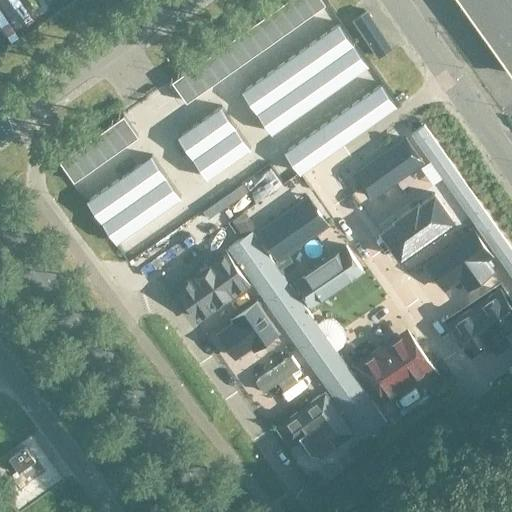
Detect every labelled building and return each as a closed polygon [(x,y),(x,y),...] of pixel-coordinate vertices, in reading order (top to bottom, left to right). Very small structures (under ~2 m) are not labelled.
[(291,0),(285,0),(279,5),(294,25),(304,18),(291,0)] [(307,0),(291,0),(304,18),(315,10),(307,0)] [(323,0),(307,0),(315,10),(326,3),(323,0)] [(511,0),(461,0),(511,71),(511,0)] [(279,5),(269,12),(283,33),(294,25),(279,5)] [(269,12),(258,20),(272,40),(283,33),(269,12)] [(258,20),(247,27),(262,48),(272,40),(258,20)] [(339,22),(329,29),(343,50),(354,42),(339,22)] [(247,27),(237,35),(251,55),(262,48),(247,27)] [(329,29),(318,37),(332,58),(343,50),(329,29)] [(237,35),(226,42),(240,63),(251,55),(237,35)] [(318,37),(307,44),(322,65),(332,58),(318,37)] [(226,42),(215,50),(230,70),(240,63),(226,42)] [(354,42),(343,50),(358,71),(368,63),(354,42)] [(307,44),(297,52),(311,73),(322,65),(307,44)] [(215,50),(205,57),(219,78),(230,70),(215,50)] [(343,50),(332,58),(347,78),(358,71),(343,50)] [(297,52),(286,59),(300,80),(311,73),(297,52)] [(205,57),(194,65),(208,85),(219,78),(205,57)] [(332,58),(322,65),(336,86),(347,78),(332,58)] [(286,59),(275,67),(290,88),(300,80),(286,59)] [(194,65),(183,72),(198,93),(208,85),(194,65)] [(322,65),(311,73),(326,93),(336,86),(322,65)] [(275,67),(265,74),(279,95),(290,88),(275,67)] [(183,72),(172,80),(187,100),(198,93),(183,72)] [(311,73),(300,80),(315,101),(326,93),(311,73)] [(265,74),(254,82),(268,103),(279,95),(265,74)] [(300,80),(290,88),(304,108),(315,101),(300,80)] [(254,82),(243,90),(258,110),(268,103),(254,82)] [(382,82),(371,90),(386,110),(396,103),(382,82)] [(290,88),(279,95),(294,116),(304,108),(290,88)] [(371,90),(360,97),(375,118),(386,110),(371,90)] [(279,95),(268,103),(283,123),(294,116),(279,95)] [(360,97),(350,105),(364,125),(375,118),(360,97)] [(268,103),(258,110),(272,131),(283,123),(268,103)] [(222,105),(211,112),(226,133),(236,125),(222,105)] [(350,105),(339,112),(354,133),(364,125),(350,105)] [(211,112),(200,120),(215,140),(226,133),(211,112)] [(339,112),(328,120),(343,140),(354,133),(339,112)] [(124,114),(113,122),(128,142),(139,135),(124,114)] [(200,120),(190,127),(204,148),(215,140),(200,120)] [(328,120),(318,127),(332,148),(343,140),(328,120)] [(113,122),(103,129),(117,150),(128,142),(113,122)] [(236,125),(226,133),(240,153),(251,146),(236,125)] [(413,134),(445,180),(478,226),(510,272),(511,274),(511,250),(489,218),(457,172),(425,126),(413,134)] [(190,127),(179,135),(193,155),(204,148),(190,127)] [(318,127),(307,135),(322,155),(332,148),(318,127)] [(103,129),(92,137),(106,157),(117,150),(103,129)] [(226,133),(215,140),(229,161),(240,153),(226,133)] [(307,135),(296,142),(311,163),(322,155),(307,135)] [(92,137),(81,144),(96,165),(106,157),(92,137)] [(215,140),(204,148),(219,168),(229,161),(215,140)] [(422,166),(403,140),(350,177),(368,203),(422,166)] [(296,142),(286,150),(300,171),(311,163),(296,142)] [(81,144),(71,152),(85,172),(96,165),(81,144)] [(204,148),(193,155),(208,176),(219,168),(204,148)] [(71,152),(60,159),(74,180),(85,172),(71,152)] [(152,154),(141,161),(156,182),(167,174),(152,154)] [(141,161),(131,169),(145,189),(156,182),(141,161)] [(131,169),(120,176),(134,197),(145,189),(131,169)] [(167,174),(156,182),(170,203),(181,195),(167,174)] [(120,176),(109,184),(124,204),(134,197),(120,176)] [(156,182),(145,189),(160,210),(170,203),(156,182)] [(109,184),(99,191),(113,212),(124,204),(109,184)] [(145,189),(134,197),(149,218),(160,210),(145,189)] [(99,191),(88,199),(102,220),(113,212),(99,191)] [(134,197),(124,204),(138,225),(149,218),(134,197)] [(124,204),(113,212),(128,233),(138,225),(124,204)] [(325,227),(311,206),(266,237),(279,258),(325,227)] [(113,212),(102,220),(117,240),(128,233),(113,212)] [(450,230),(444,220),(422,235),(428,245),(450,230)] [(254,232),(242,240),(231,248),(264,296),(298,344),(365,439),(377,431),(388,423),(339,354),(308,310),(277,266),(254,232)] [(473,236),(429,263),(443,286),(487,259),(473,236)] [(360,270),(342,245),(295,278),(312,303),(360,270)] [(174,280),(196,311),(240,280),(219,249),(174,280)] [(359,280),(338,295),(345,306),(367,290),(359,280)] [(511,328),(511,312),(497,290),(448,322),(470,356),(511,328)] [(266,336),(245,305),(223,320),(244,351),(266,336)] [(430,370),(404,330),(352,364),(378,404),(430,370)] [(295,373),(280,351),(249,371),(264,393),(295,373)] [(352,434),(318,387),(271,421),(290,447),(310,432),(318,443),(325,453),(352,434)] [(0,471),(11,487),(41,467),(25,445),(0,463),(0,471)]
